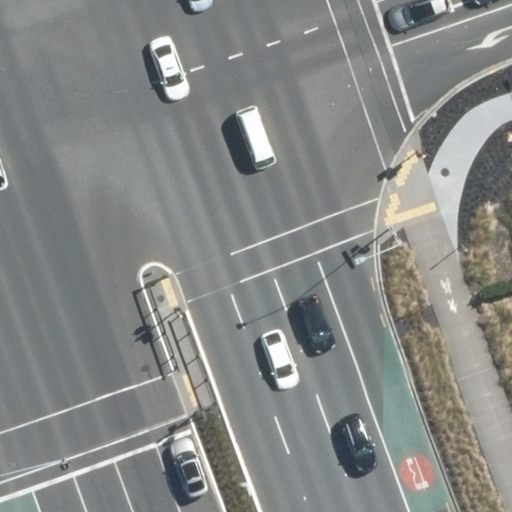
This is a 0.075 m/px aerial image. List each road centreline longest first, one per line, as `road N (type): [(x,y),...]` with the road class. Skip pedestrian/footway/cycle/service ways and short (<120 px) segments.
road 1 (primary): [(195,68),(271,248),(364,511)]
road 2 (primary): [(117,511),(0,192)]
road 3 (tertiary): [(453,0),(195,68)]
road 4 (tertiary): [(195,68),(0,117)]
